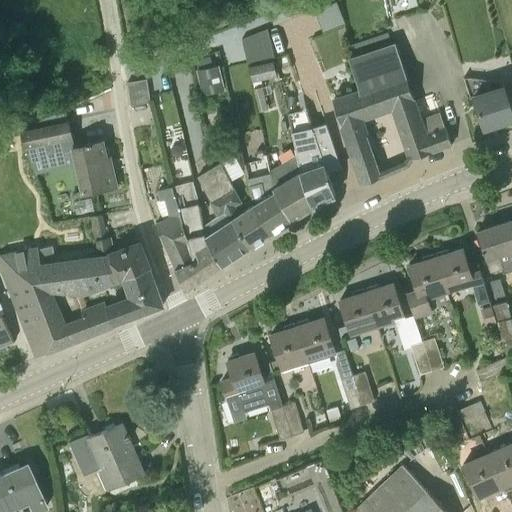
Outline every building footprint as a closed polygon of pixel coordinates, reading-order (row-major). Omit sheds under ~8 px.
[(336,2),(314,10),(322,33),(345,24),(336,2)] [(287,25),(273,27),(277,54),(291,52),(287,25)] [(241,38),(246,62),(273,57),(267,28),(241,38)] [(356,120),(389,108),(406,160),(452,145),(441,114),(423,121),(396,43),(349,59),(356,82),(357,81),(359,89),(334,99),(363,185),(376,179),(362,137),(361,137),(356,120)] [(209,52),(194,55),(197,69),(196,69),(201,95),(224,90),(219,65),(212,66),(209,52)] [(276,76),(273,61),(250,66),(254,81),(260,80),(276,76)] [(127,82),(131,105),(151,102),(147,79),(127,82)] [(268,109),(260,81),(260,80),(254,81),(252,81),(254,87),(253,87),(254,88),(260,111),(268,109)] [(485,128),(511,118),(511,110),(504,86),(475,95),(485,128)] [(326,123),(314,127),(310,108),(288,114),(291,128),(296,148),(297,153),(301,171),(313,207),(336,196),(328,172),(341,168),(326,123)] [(22,132),(26,147),(72,137),(68,122),(22,132)] [(73,147),(83,193),(117,186),(113,169),(106,171),(99,141),(73,147)] [(301,171),(297,153),(285,160),(270,169),(270,173),(272,186),(292,220),(313,207),(301,171)] [(242,201),(235,189),(221,162),(209,169),(222,194),(233,216),(250,247),(270,233),(255,204),(239,214),(235,205),(242,201)] [(209,169),(198,176),(210,201),(222,194),(209,169)] [(270,233),(292,220),(272,186),(270,173),(247,177),(250,185),(255,204),(270,233)] [(206,235),(203,224),(194,181),(174,186),(181,213),(184,223),(190,242),(195,259),(177,266),(176,267),(184,285),(186,289),(223,265),(222,264),(211,244),(206,235)] [(162,232),(177,266),(195,259),(190,242),(184,223),(181,213),(174,186),(157,189),(160,199),(156,201),(163,220),(156,223),(160,233),(162,232)] [(222,264),(250,247),(233,216),(222,194),(210,201),(216,215),(203,224),(206,235),(211,244),(222,264)] [(511,219),(501,223),(510,251),(511,250),(511,219)] [(511,270),(511,256),(510,251),(501,223),(477,231),(491,272),(502,268),(504,273),(511,270)] [(139,240),(113,249),(113,247),(110,235),(94,239),(97,254),(103,253),(114,282),(122,278),(128,276),(150,267),(139,240)] [(477,259),(468,262),(463,248),(437,256),(448,293),(484,282),(480,268),(477,259)] [(103,253),(97,254),(47,263),(39,265),(36,249),(0,255),(0,261),(4,272),(37,356),(71,342),(84,337),(77,318),(63,323),(50,289),(82,292),(114,282),(103,253)] [(428,299),(448,293),(437,256),(409,265),(417,288),(406,291),(415,318),(432,312),(428,299)] [(77,318),(84,337),(163,305),(150,267),(128,276),(122,278),(128,295),(106,304),(104,301),(86,307),(89,313),(77,318)] [(506,301),(500,279),(485,283),(492,305),(508,363),(511,361),(511,319),(507,301),(506,301)] [(367,291),(378,326),(405,318),(394,282),(367,291)] [(351,335),(378,326),(367,291),(340,300),(351,335)] [(491,306),(480,309),(485,327),(497,324),(491,306)] [(0,347),(14,341),(2,314),(0,314),(0,347)] [(298,326),(308,360),(335,352),(325,317),(298,326)] [(281,368),(308,360),(298,326),(271,334),(281,368)] [(424,340),(433,370),(445,366),(435,337),(424,340)] [(420,374),(433,370),(424,340),(411,344),(420,374)] [(244,409),(280,398),(270,366),(260,369),(255,352),(228,360),(233,377),(221,380),(227,399),(240,395),(244,409)] [(502,359),(476,370),(481,381),(507,371),(502,359)] [(353,374),(363,404),(375,400),(365,370),(353,374)] [(351,408),(363,404),(353,374),(341,378),(351,408)] [(469,405),(481,435),(493,429),(481,400),(469,405)] [(283,405),(292,435),(304,431),(295,401),(283,405)] [(283,405),(271,409),(281,439),(292,435),(283,405)] [(469,440),(481,435),(469,405),(457,410),(469,440)] [(341,416),(338,406),(326,409),(329,419),(341,416)] [(69,442),(75,456),(78,460),(81,463),(86,466),(90,468),(95,468),(100,468),(110,489),(145,474),(122,423),(90,437),(89,433),(69,442)] [(504,487),(511,483),(511,442),(489,453),(504,487)] [(478,498),(504,487),(489,453),(463,464),(478,498)] [(447,511),(428,491),(402,463),(350,511),(447,511)] [(36,510),(47,505),(28,464),(6,473),(20,504),(31,499),(36,510)] [(10,511),(9,509),(20,504),(6,473),(0,476),(0,511),(10,511)]
